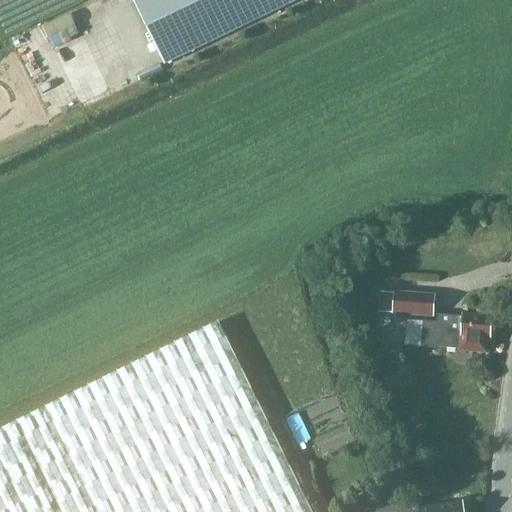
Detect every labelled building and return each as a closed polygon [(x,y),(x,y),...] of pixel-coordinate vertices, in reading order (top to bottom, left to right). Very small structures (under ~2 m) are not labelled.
[(133,0),(164,66),(298,0),(133,0)] [(53,22),(71,13),(67,4),(49,12),(53,22)] [(20,77),(43,68),(39,57),(16,66),(20,77)] [(378,313),(392,314),(435,318),(436,295),(395,292),(394,293),(380,292),(378,313)] [(459,349),(459,350),(487,353),(488,339),(492,339),(493,317),(463,314),(463,316),(437,314),(437,322),(423,321),(421,348),(434,349),(434,347),(459,349)] [(313,511),(221,323),(0,430),(0,511),(313,511)] [(464,511),(463,502),(423,509),(422,501),(404,504),(405,511),(464,511)]
